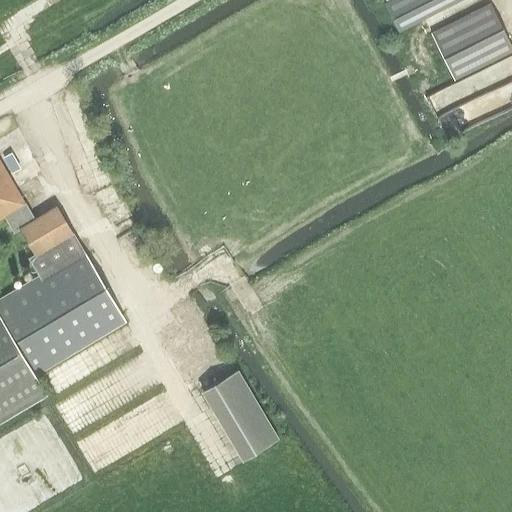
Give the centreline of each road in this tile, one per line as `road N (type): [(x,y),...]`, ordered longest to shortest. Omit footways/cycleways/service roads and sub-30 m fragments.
road 1 (track): [(142,315),(213,266),(249,311)]
road 2 (track): [(53,0),(6,28),(40,86)]
